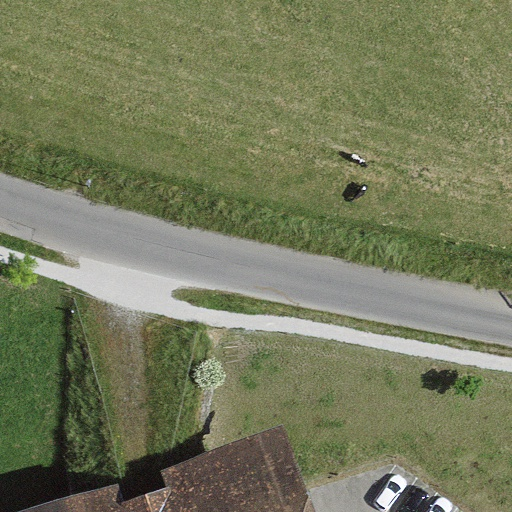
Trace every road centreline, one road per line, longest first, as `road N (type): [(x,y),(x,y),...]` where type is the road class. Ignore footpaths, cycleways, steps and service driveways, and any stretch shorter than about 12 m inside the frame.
road 1 (unclassified): [(511,322),(220,265),(0,199)]
road 2 (track): [(120,334),(144,466)]
